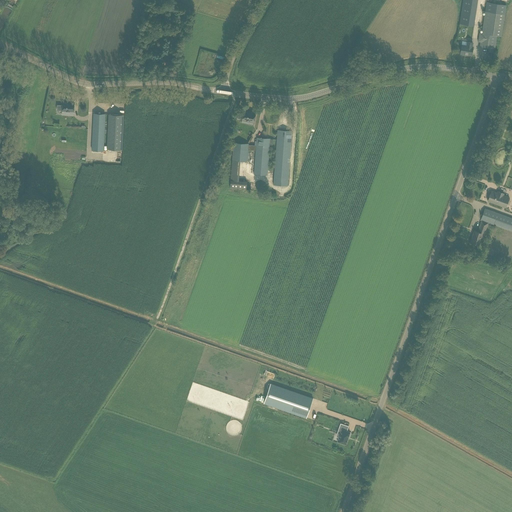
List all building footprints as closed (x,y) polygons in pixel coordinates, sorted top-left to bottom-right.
[(472,25),(476,0),(462,0),(459,23),(472,25)] [(506,6),(486,3),(482,33),(479,33),(478,42),(480,42),(480,46),(494,49),(496,36),(501,36),(506,6)] [(466,45),(462,45),(460,53),(471,55),(473,42),(467,41),(466,45)] [(69,115),(73,115),(74,102),(69,102),(69,103),(63,103),(62,105),(57,105),(57,110),(69,111),(69,115)] [(253,124),(255,113),(249,112),(243,111),(243,114),(239,114),(238,114),(237,117),(238,118),(242,119),(249,121),(249,124),(253,124)] [(92,150),(103,150),(105,114),(94,113),(92,150)] [(122,150),(124,115),(109,114),(108,149),(122,150)] [(288,186),(292,131),(277,130),(273,185),(288,186)] [(254,174),(267,175),(270,145),(272,145),(273,139),(270,139),(257,138),(256,145),(248,145),(248,144),(233,143),(233,148),(233,154),(232,160),(247,161),(248,150),(256,151),(255,158),(254,174)] [(230,188),(246,190),(247,181),(231,180),(230,188)] [(491,191),(487,201),(505,207),(509,197),(491,191)] [(491,223),(511,231),(511,234),(511,236),(511,235),(511,217),(485,208),(481,220),(482,220),(477,232),(474,230),(470,242),(479,245),(483,234),(484,234),(488,224),(490,225),(491,223)] [(270,384),(264,403),(306,418),(313,398),(270,384)] [(339,428),(334,442),(342,445),(347,432),(344,431),(344,430),(346,426),(338,423),(336,427),(339,428)]
